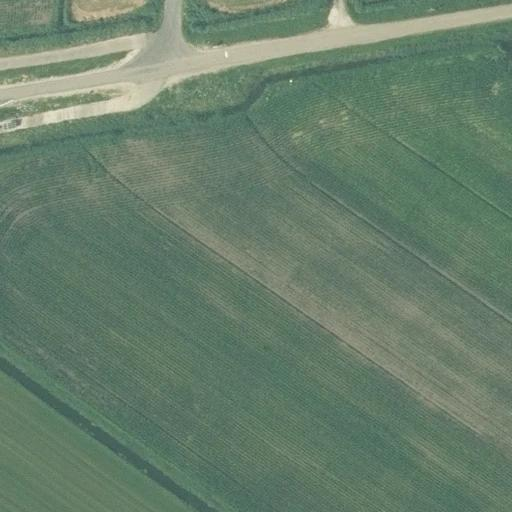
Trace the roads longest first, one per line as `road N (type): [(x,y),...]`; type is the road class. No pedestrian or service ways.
road 1 (unclassified): [(0,96),(511,7)]
road 2 (track): [(0,65),(151,42),(167,45),(181,65)]
